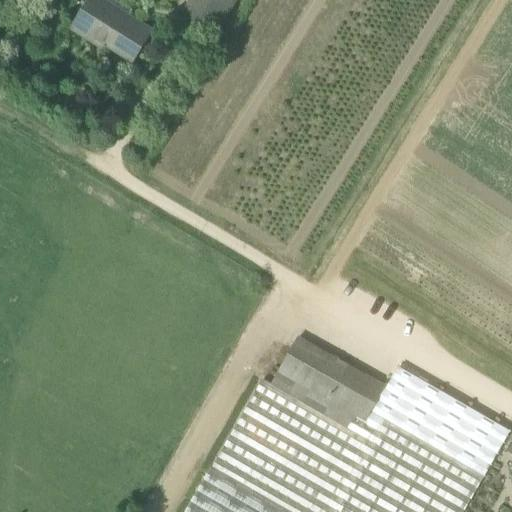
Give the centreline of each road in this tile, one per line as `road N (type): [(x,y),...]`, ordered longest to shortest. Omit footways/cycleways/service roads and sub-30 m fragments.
road 1 (unclassified): [(511,411),(105,164)]
road 2 (track): [(0,100),(105,164)]
